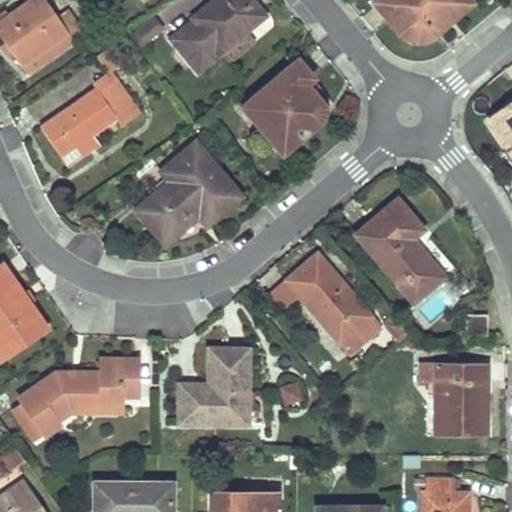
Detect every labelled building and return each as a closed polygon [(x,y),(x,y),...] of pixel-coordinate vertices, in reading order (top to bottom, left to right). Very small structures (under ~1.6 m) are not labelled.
[(82,30),(75,19),(67,8),(54,17),(43,0),(26,0),(0,18),(0,33),(20,63),(68,32),(71,37),(82,30)] [(197,71),(210,60),(223,50),(230,58),(250,42),(243,33),(259,19),(250,8),(256,4),(252,0),(212,0),(191,17),(202,31),(192,39),(185,30),(172,40),(197,71)] [(401,28),(406,33),(407,33),(408,34),(409,35),(410,35),(411,36),(412,36),(413,36),(414,36),(415,37),(416,37),(417,37),(418,37),(418,36),(419,36),(420,36),(421,36),(422,35),(423,35),(424,34),(425,34),(426,33),(430,29),(433,33),(447,22),(441,15),(448,8),(450,11),(464,0),(375,0),(375,1),(389,19),(391,17),(401,28)] [(20,63),(24,69),(71,37),(68,32),(20,63)] [(110,67),(115,63),(120,60),(110,44),(99,52),(110,67)] [(280,151),(316,122),(316,121),(317,120),(318,119),(318,118),(319,117),(319,116),(319,115),(320,114),(320,113),(320,112),(320,111),(320,110),(320,109),(320,108),(319,107),(319,106),(319,105),(319,104),(318,103),(317,102),(317,101),(316,101),(316,100),(315,99),(304,84),(311,78),(296,60),(242,104),(280,151)] [(112,70),(93,83),(96,87),(99,93),(118,80),(112,70)] [(40,125),(50,140),(60,154),(66,164),(97,142),(90,133),(116,115),(121,123),(139,112),(118,80),(99,93),(96,87),(40,125)] [(511,103),(490,120),(500,134),(509,147),(511,145),(511,103)] [(137,208),(150,224),(163,239),(192,215),(190,213),(196,208),(205,220),(236,195),(194,144),(163,169),(172,179),(137,208)] [(415,245),(414,246),(413,247),(408,241),(420,231),(395,201),(357,234),(412,299),(440,275),(415,245)] [(380,329),(317,255),(287,280),(288,280),(300,294),(322,321),(324,319),(329,325),(327,327),(350,354),(380,329)] [(0,333),(0,334),(0,357),(2,360),(47,329),(2,263),(0,264),(0,333)] [(283,307),(300,294),(288,280),(273,293),(283,307)] [(466,335),(484,335),(485,315),(466,314),(466,335)] [(207,347),(207,362),(207,376),(210,376),(210,384),(178,384),(178,422),(246,422),(246,348),(207,347)] [(120,367),(120,358),(99,357),(99,366),(120,367)] [(136,358),(128,358),(120,358),(120,367),(99,366),(99,371),(80,371),(80,376),(67,376),(68,371),(54,371),(18,396),(42,433),(59,424),(57,419),(70,410),(93,411),(93,394),(120,394),(136,395),(136,358)] [(422,364),(422,372),(422,380),(433,380),(432,433),(484,434),(486,366),(422,364)] [(120,411),(120,394),(93,394),(93,411),(120,411)] [(25,460),(21,454),(17,448),(6,456),(14,468),(25,460)] [(465,511),(465,501),(459,501),(452,501),(452,494),(452,476),(425,476),(425,491),(421,491),(421,511),(465,511)] [(275,480),(247,480),(247,494),(275,494),(275,480)] [(0,511),(42,511),(22,481),(0,495),(0,511)] [(170,511),(170,503),(171,483),(94,482),(93,511),(170,511)] [(210,511),(274,511),(275,494),(247,494),(211,493),(210,511)]
